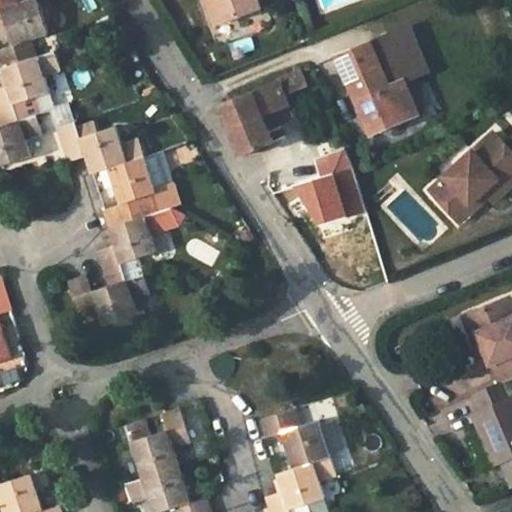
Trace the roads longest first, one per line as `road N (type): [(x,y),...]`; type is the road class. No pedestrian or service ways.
road 1 (unclassified): [(325,315),(127,0)]
road 2 (unclassified): [(461,511),(325,315)]
road 3 (residential): [(325,315),(352,312),(511,245)]
road 4 (residential): [(59,391),(0,224)]
road 5 (residential): [(230,498),(242,478),(228,412),(200,383),(189,354)]
road 6 (residential): [(189,354),(325,315)]
road 7 (residential): [(59,391),(189,354)]
road 8 (residential): [(100,511),(59,391)]
